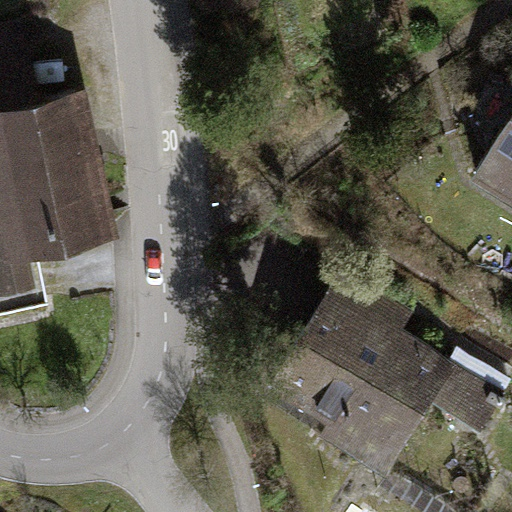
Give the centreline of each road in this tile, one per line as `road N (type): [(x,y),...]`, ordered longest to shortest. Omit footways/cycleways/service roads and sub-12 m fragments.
road 1 (residential): [(142,0),(166,326),(155,391),(118,439)]
road 2 (residential): [(0,453),(67,458),(118,439)]
